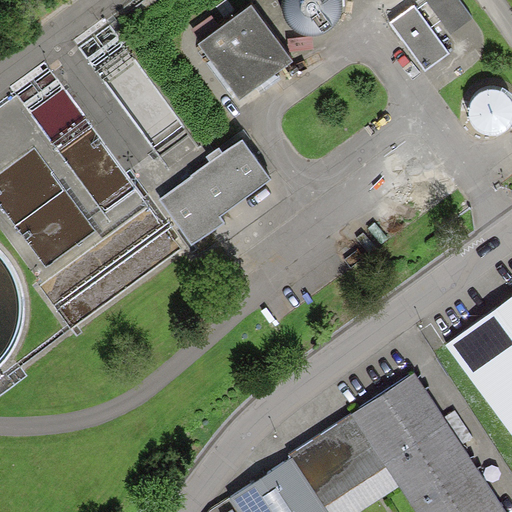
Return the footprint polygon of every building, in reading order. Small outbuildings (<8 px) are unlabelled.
[(282,0),(281,6),(287,21),(298,31),(313,35),(328,32),(340,22),(345,8),(344,0),(282,0)] [(473,20),(458,0),(427,0),(452,34),(473,20)] [(253,2),(198,41),(239,98),(294,59),(253,2)] [(415,7),(392,23),(425,70),(448,53),(415,7)] [(486,89),(477,93),(471,100),(468,109),(468,118),(472,127),(479,133),(488,136),(498,136),(506,132),(511,125),(511,99),(511,98),(504,91),(495,88),(486,89)] [(218,214),(268,178),(240,140),(156,202),(188,246),(223,221),(218,214)] [(511,286),(444,336),(511,428),(511,286)] [(511,511),(413,361),(286,443),(290,450),(331,511),(392,472),(417,511),(511,511)] [(331,511),(290,450),(225,492),(232,502),(238,511),(331,511)] [(238,511),(232,502),(218,511),(219,511),(238,511)]
